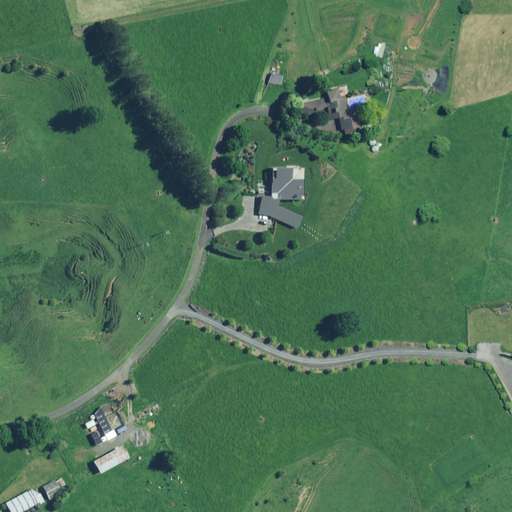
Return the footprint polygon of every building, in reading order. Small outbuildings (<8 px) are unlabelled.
[(338,88),(326,91),(328,103),(322,104),(321,99),(298,103),(300,114),(307,113),(308,116),(324,113),(323,108),(327,107),(330,119),(338,117),(341,130),(344,130),(345,135),(360,132),(357,121),(350,122),(349,115),(343,117),(342,112),(346,111),(343,99),(341,99),(338,88)] [(260,195),(258,215),(269,216),(297,229),(302,217),(279,207),(280,199),(301,200),(301,169),(290,169),(274,169),(274,179),(271,179),(270,196),(260,195)] [(101,409),(92,413),(104,435),(100,437),(102,442),(114,436),(101,409)] [(100,442),(95,432),(89,435),(95,446),(100,442)] [(123,453),(120,447),(92,461),(98,473),(127,458),(124,452),(123,453)] [(48,500),(61,493),(54,480),(41,487),(48,500)] [(33,505),(34,506),(42,501),(39,495),(37,496),(33,488),(26,491),(20,495),(15,497),(9,501),(4,503),(8,511),(20,511),(23,511),(27,508),(33,505)]
